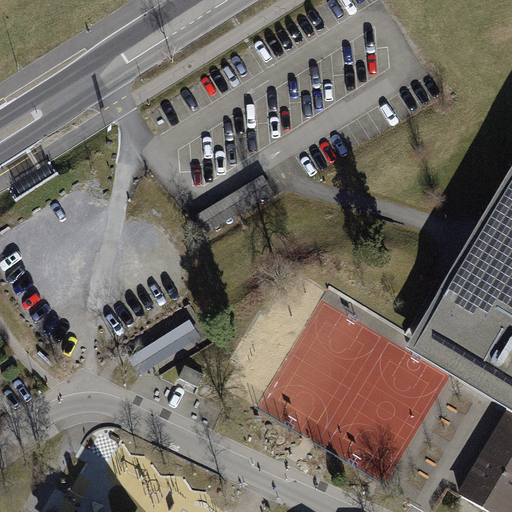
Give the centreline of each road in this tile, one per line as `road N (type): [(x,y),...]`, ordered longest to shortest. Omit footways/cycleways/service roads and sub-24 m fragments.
road 1 (residential): [(0,450),(58,410),(102,404),(327,511)]
road 2 (secondary): [(0,139),(225,0)]
